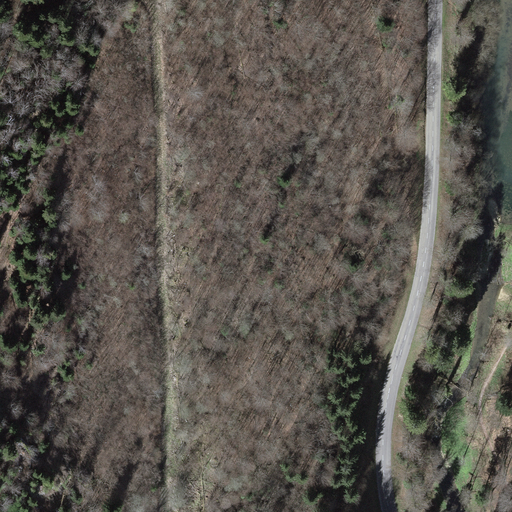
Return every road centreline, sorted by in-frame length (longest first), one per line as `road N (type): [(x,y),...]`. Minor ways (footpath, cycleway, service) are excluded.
road 1 (secondary): [(435,0),(427,241),(383,420),(388,511)]
road 2 (track): [(164,511),(153,0)]
